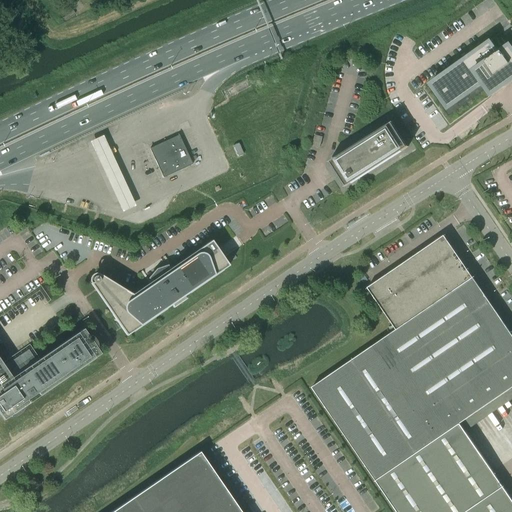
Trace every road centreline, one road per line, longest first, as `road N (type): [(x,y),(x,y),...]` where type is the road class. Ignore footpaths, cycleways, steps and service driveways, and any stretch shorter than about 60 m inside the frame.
road 1 (unclassified): [(0,477),(451,174)]
road 2 (trunk): [(305,0),(0,135)]
road 3 (trunk): [(0,161),(245,48)]
road 4 (trunk): [(245,48),(362,0)]
